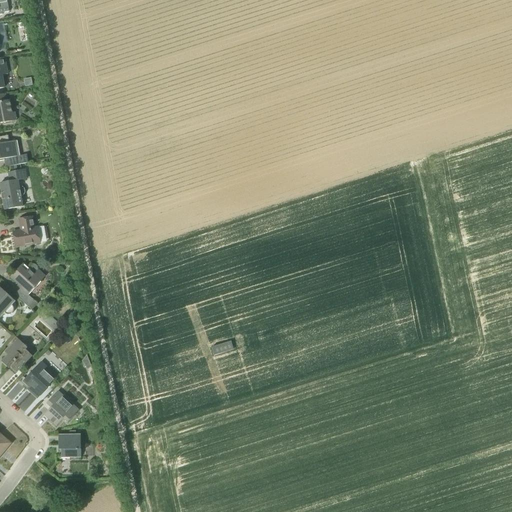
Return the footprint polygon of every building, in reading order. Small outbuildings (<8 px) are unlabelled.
[(0,0),(0,15),(2,15),(2,13),(9,12),(6,0),(0,0)] [(7,101),(5,94),(0,95),(0,123),(12,122),(10,114),(12,113),(9,101),(7,101)] [(0,161),(4,161),(5,168),(13,166),(16,166),(18,166),(17,157),(19,156),(17,141),(9,142),(8,136),(0,137),(0,161)] [(0,183),(5,210),(22,207),(21,197),(22,197),(23,196),(23,195),(24,195),(25,194),(25,193),(25,192),(25,191),(25,190),(24,189),(24,188),(23,187),(22,187),(21,186),(20,186),(19,186),(18,181),(27,179),(25,170),(8,173),(10,182),(0,183)] [(16,247),(40,243),(37,228),(34,228),(32,217),(19,220),(21,231),(13,232),(16,247)] [(32,310),(38,304),(28,295),(37,286),(36,285),(45,276),(38,270),(38,268),(37,266),(35,265),(33,264),(32,264),(28,268),(23,264),(17,271),(17,272),(11,278),(21,288),(15,295),(32,310)] [(0,316),(0,317),(4,314),(5,315),(7,315),(8,315),(10,315),(11,314),(12,313),(13,311),(13,310),(13,308),(13,307),(12,306),(15,302),(0,287),(0,316)] [(11,367),(17,373),(32,356),(26,350),(26,347),(21,342),(18,345),(13,341),(9,345),(11,347),(9,350),(9,354),(2,362),(9,369),(11,367)] [(213,356),(233,350),(231,342),(211,347),(213,356)] [(23,382),(27,385),(39,397),(55,380),(45,370),(47,368),(41,363),(23,382)] [(57,426),(63,419),(68,423),(76,414),(61,400),(63,397),(58,392),(47,403),(51,408),(44,415),(57,426)] [(0,456),(11,444),(0,434),(0,456)] [(81,435),(75,435),(69,436),(58,436),(59,449),(59,450),(61,450),(61,458),(81,458),(81,435)]
